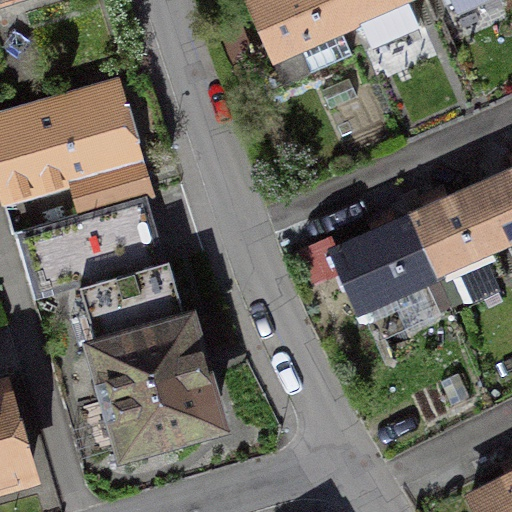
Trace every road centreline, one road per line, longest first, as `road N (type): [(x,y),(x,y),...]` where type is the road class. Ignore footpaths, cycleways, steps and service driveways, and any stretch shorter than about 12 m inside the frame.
road 1 (residential): [(353,459),(269,303),(166,0)]
road 2 (residential): [(168,511),(353,459)]
